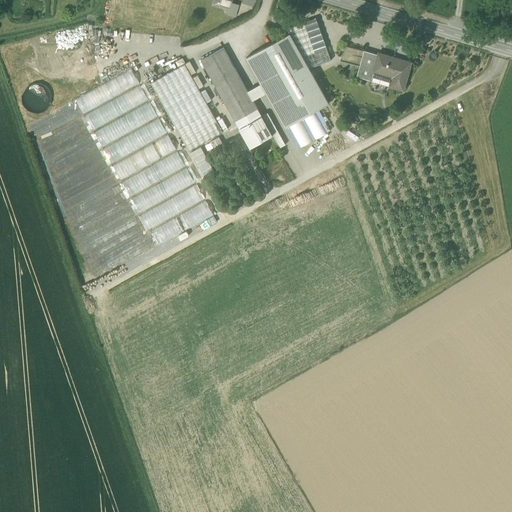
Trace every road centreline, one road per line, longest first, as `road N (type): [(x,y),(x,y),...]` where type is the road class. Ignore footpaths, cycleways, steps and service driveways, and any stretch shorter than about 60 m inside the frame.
road 1 (track): [(0,73),(152,511)]
road 2 (track): [(80,306),(273,197)]
road 3 (tertiary): [(330,0),(511,52)]
